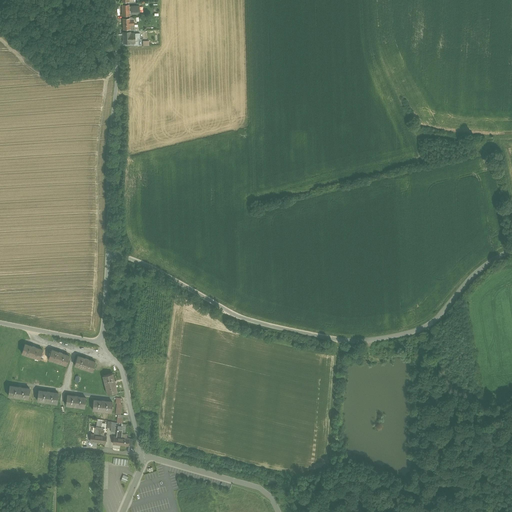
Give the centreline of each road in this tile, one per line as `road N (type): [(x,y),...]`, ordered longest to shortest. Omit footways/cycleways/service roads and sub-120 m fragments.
road 1 (unclassified): [(108,253),(156,269),(233,314),(352,339),(430,324),(484,264),(511,251)]
road 2 (unclassified): [(114,0),(108,253)]
road 3 (residential): [(279,511),(261,490),(141,454)]
road 4 (residential): [(100,342),(122,368),(141,454)]
